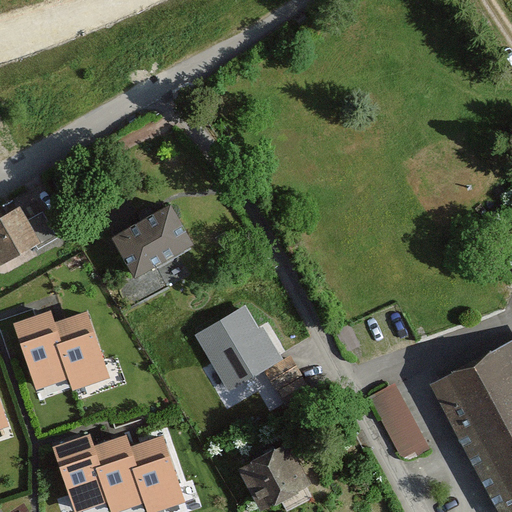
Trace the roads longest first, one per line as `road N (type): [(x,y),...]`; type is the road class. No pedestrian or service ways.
road 1 (residential): [(417,511),(232,177),(154,88)]
road 2 (residential): [(0,177),(154,88)]
